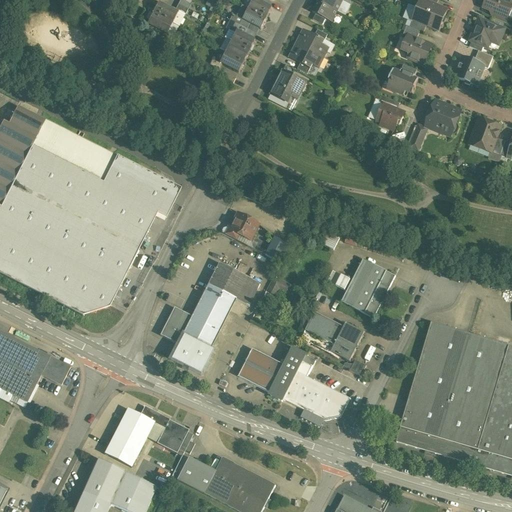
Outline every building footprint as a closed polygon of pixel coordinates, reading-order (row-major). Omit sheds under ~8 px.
[(190,5),(180,0),(178,5),(188,10),(190,5)] [(257,1),(255,0),(251,0),(247,10),(267,20),(272,9),(267,6),(257,1)] [(319,0),(318,3),(338,13),(343,2),(339,0),(319,0)] [(511,9),(511,7),(494,0),(487,0),(484,8),(495,13),(495,12),(507,17),(509,12),(511,11),(511,9)] [(424,2),(420,10),(418,9),(413,21),(426,26),(439,31),(447,11),(436,7),(424,2)] [(178,13),(158,3),(153,14),(172,24),(178,13)] [(338,13),(318,3),(312,14),(315,15),(325,20),(332,24),(338,13)] [(188,10),(178,5),(175,10),(185,15),(188,10)] [(267,20),(247,10),(241,21),(259,30),(261,31),(267,20)] [(507,17),(495,12),(495,13),(492,19),(506,24),(509,18),(507,17)] [(172,24),(153,14),(147,25),(149,26),(159,31),(167,35),(172,24)] [(325,20),(315,15),(313,21),(322,26),(325,20)] [(505,30),(479,20),(470,42),(472,43),(484,48),(488,49),(492,39),(500,42),(505,30)] [(259,30),(241,21),(239,26),(246,30),(256,35),(259,30)] [(426,26),(413,21),(410,28),(420,32),(423,34),(426,26)] [(239,26),(231,22),(228,28),(228,30),(230,31),(235,33),(236,31),(244,35),(246,30),(239,26)] [(159,31),(149,26),(146,32),(156,37),(159,31)] [(410,28),(407,27),(403,35),(408,37),(408,36),(417,40),(420,32),(410,28)] [(256,35),(246,30),(244,35),(253,40),(256,35)] [(235,33),(230,31),(225,40),(230,42),(235,33)] [(244,35),(236,31),(235,33),(230,42),(250,52),(256,41),(253,40),(244,35)] [(315,36),(304,31),(297,45),(324,59),(329,49),(323,46),(325,41),(315,36)] [(328,36),(318,31),(315,36),(325,41),(328,36)] [(417,40),(408,36),(408,37),(402,51),(409,54),(407,59),(424,66),(432,46),(417,40)] [(250,52),(230,42),(225,53),(245,63),(250,52)] [(484,48),(472,43),(470,48),(479,52),(482,53),(484,48)] [(324,59),(297,45),(289,59),(300,65),(310,70),(312,66),(319,69),(324,59)] [(482,53),(479,52),(474,63),(485,68),(484,68),(488,70),(493,58),(482,53)] [(245,63),(225,53),(219,64),(222,65),(239,74),(245,63)] [(474,63),(465,59),(462,61),(461,64),(462,66),(463,66),(461,71),(460,71),(458,72),(456,76),(457,79),(465,82),(465,84),(470,86),(470,84),(473,85),(476,79),(479,80),(484,68),(485,68),(474,63)] [(219,64),(212,61),(209,66),(219,71),(222,65),(219,64)] [(310,70),(300,65),(298,70),(308,75),(310,70)] [(417,71),(403,65),(401,71),(414,77),(417,71)] [(306,83),(283,71),(274,89),(292,99),(296,91),(301,93),(306,83)] [(400,74),(393,71),(389,81),(391,82),(389,87),(390,87),(389,90),(391,91),(404,96),(406,92),(412,95),(418,81),(413,79),(414,77),(401,71),(400,74)] [(236,79),(225,74),(223,79),(233,85),(236,79)] [(292,99),(274,89),(271,95),(289,104),(292,99)] [(400,104),(381,96),(378,103),(384,105),(397,110),(400,104)] [(437,103),(427,127),(450,136),(450,135),(455,124),(460,112),(437,103)] [(397,110),(384,105),(377,122),(384,125),(384,127),(394,131),(397,124),(400,125),(405,113),(397,110)] [(18,107),(9,124),(4,122),(0,128),(0,273),(83,316),(109,307),(156,213),(165,218),(179,190),(117,159),(117,158),(18,107)] [(501,128),(479,120),(469,146),(492,154),(497,139),(501,128)] [(455,124),(450,135),(453,136),(457,134),(459,129),(457,125),(455,124)] [(419,126),(410,148),(418,151),(427,130),(419,126)] [(505,142),(497,139),(492,154),(500,157),(505,142)] [(511,144),(505,142),(500,157),(507,159),(508,156),(509,156),(511,150),(509,150),(511,144)] [(251,222),(237,215),(231,228),(229,227),(227,231),(238,236),(249,242),(255,230),(248,227),(251,222)] [(238,236),(227,231),(225,236),(236,242),(238,236)] [(339,240),(327,234),(321,244),(334,251),(339,240)] [(289,246),(273,238),(264,256),(280,264),(289,246)] [(386,272),(363,260),(342,303),(365,315),(386,272)] [(260,285),(219,264),(208,286),(235,300),(249,307),(260,285)] [(386,272),(365,315),(374,320),(396,277),(386,272)] [(289,286),(276,280),(270,293),(274,295),(276,291),(281,289),(286,292),(289,286)] [(235,300),(208,286),(194,313),(189,310),(187,316),(174,309),(160,336),(178,346),(183,337),(210,351),(210,350),(235,300)] [(335,324),(315,314),(301,340),(322,351),(335,324)] [(335,324),(322,351),(331,356),(332,354),(331,353),(344,328),(335,324)] [(509,347),(432,324),(396,443),(474,466),(478,451),(509,347)] [(365,334),(346,325),(344,328),(331,353),(332,354),(350,363),(356,351),(359,350),(358,348),(365,334)] [(50,358),(0,332),(0,390),(27,404),(41,376),(50,358)] [(210,351),(183,337),(178,346),(171,361),(200,376),(213,352),(210,350),(210,351)] [(294,351),(283,345),(280,351),(275,362),(285,367),(271,395),(272,395),(270,397),(282,403),(283,401),(302,362),(306,356),(294,351)] [(511,347),(509,347),(478,451),(511,461),(511,347)] [(275,362),(253,351),(239,378),(271,395),(285,367),(275,362)] [(316,361),(306,356),(302,362),(313,368),(316,361)] [(50,358),(41,376),(61,386),(70,368),(50,358)] [(367,367),(355,361),(353,366),(350,371),(350,372),(361,378),(367,367)] [(351,400),(307,378),(313,368),(302,362),(283,401),(304,411),(325,422),(340,418),(349,401),(351,401),(351,400)] [(169,421),(144,408),(140,417),(154,424),(154,425),(164,430),(169,422),(169,421)] [(140,417),(127,410),(104,455),(131,469),(154,425),(154,424),(140,417)] [(188,432),(169,422),(164,430),(158,442),(165,445),(163,448),(176,455),(178,451),(187,433),(188,432)] [(187,433),(178,451),(184,454),(184,453),(189,443),(193,436),(187,433)] [(189,443),(184,453),(189,456),(195,445),(189,443)] [(511,461),(478,451),(474,466),(511,477),(511,461)] [(215,472),(188,459),(177,481),(203,494),(215,472)] [(262,511),(276,487),(222,459),(215,472),(203,494),(237,511),(262,511)] [(98,460),(74,511),(107,511),(110,507),(121,511),(146,511),(156,490),(98,460)] [(372,511),(345,498),(338,511),(372,511)]
